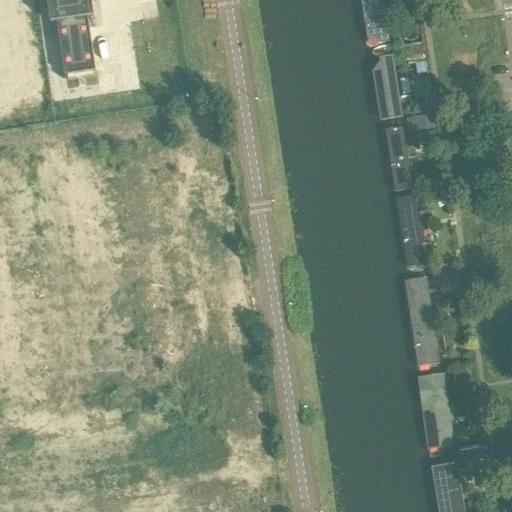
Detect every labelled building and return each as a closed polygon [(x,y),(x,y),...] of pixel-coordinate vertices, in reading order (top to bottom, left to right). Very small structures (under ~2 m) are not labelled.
[(90,0),(47,0),(51,23),(57,22),(60,39),(64,63),(65,76),(95,71),(88,22),(87,18),(93,17),(90,0)] [(370,0),(375,35),(380,38),(386,37),(389,33),(384,0),(370,0)] [(380,63),(386,105),(391,108),(397,107),(400,103),(393,61),(389,58),(383,59),(380,63)] [(410,118),(412,131),(435,127),(434,115),(410,118)] [(392,138),(398,180),(403,183),(408,182),(412,178),(406,136),(401,133),(395,134),(392,138)] [(404,217),(411,259),(415,262),(421,261),(424,257),(418,215),(414,212),(408,213),(404,217)] [(434,273),(436,285),(446,286),(454,282),(452,270),(434,273)] [(418,304),(424,346),(429,349),(435,348),(438,344),(431,302),(427,299),(421,300),(418,304)] [(454,371),(456,384),(475,380),(472,368),(454,371)] [(432,399),(439,440),(444,444),(449,443),(453,438),(446,397),(442,393),(436,394),(432,399)] [(444,476),(449,511),(463,511),(457,473),(453,470),(447,471),(444,476)]
